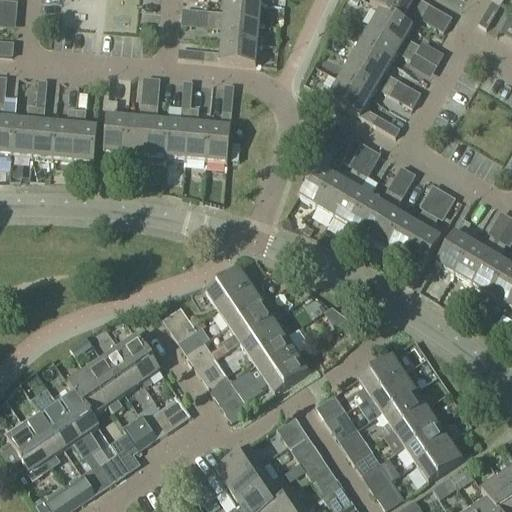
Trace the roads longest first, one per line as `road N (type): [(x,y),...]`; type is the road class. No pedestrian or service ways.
road 1 (residential): [(249,244),(289,144),(285,111),(258,86),(165,75)]
road 2 (residential): [(249,244),(148,218),(0,215)]
road 3 (residential): [(393,307),(336,275),(249,244)]
road 4 (residential): [(511,394),(393,307)]
road 5 (residential): [(138,316),(217,435)]
road 6 (residential): [(296,408),(359,360),(393,307)]
road 7 (residential): [(24,73),(165,75)]
road 8 (residential): [(104,511),(217,435)]
road 9 (residential): [(461,42),(458,62),(398,159)]
road 10 (residential): [(368,511),(296,408)]
road 11 (residential): [(511,210),(398,159)]
